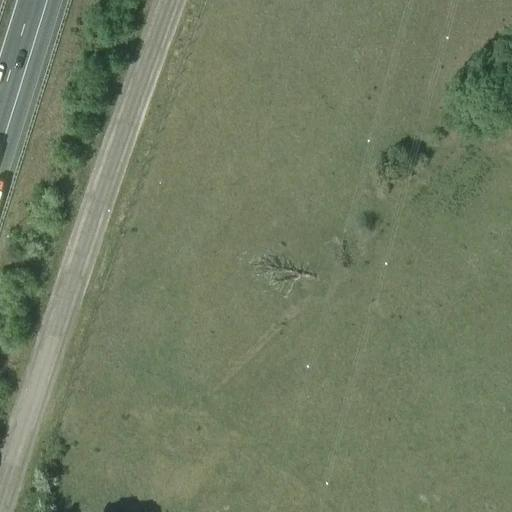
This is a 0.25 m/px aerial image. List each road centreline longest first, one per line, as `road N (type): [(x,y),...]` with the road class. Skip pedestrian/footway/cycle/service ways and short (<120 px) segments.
road 1 (unclassified): [(0,498),(169,0)]
road 2 (motorway): [(0,124),(37,0)]
